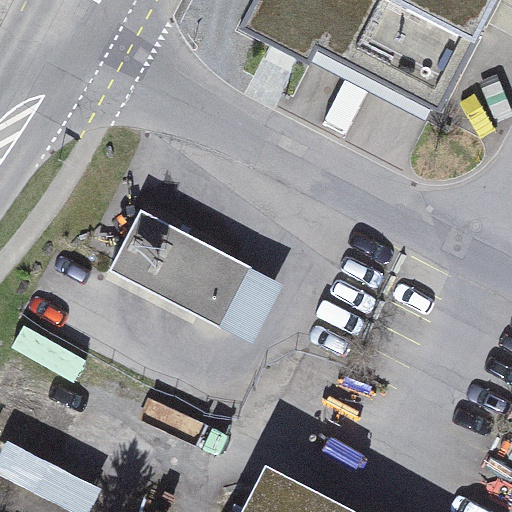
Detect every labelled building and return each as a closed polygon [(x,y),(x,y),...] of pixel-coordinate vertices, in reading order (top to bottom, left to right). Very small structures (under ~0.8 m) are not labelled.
[(253,0),(247,13),(308,45),(299,61),(310,66),(321,45),(441,107),(497,0),(253,0)] [(108,272),(219,329),(251,267),(140,209),(108,272)] [(282,283),(251,267),(219,329),(250,345),(282,283)] [(0,466),(0,483),(74,511),(93,511),(105,483),(8,446),(0,466)] [(299,511),(261,492),(250,511),(299,511)]
